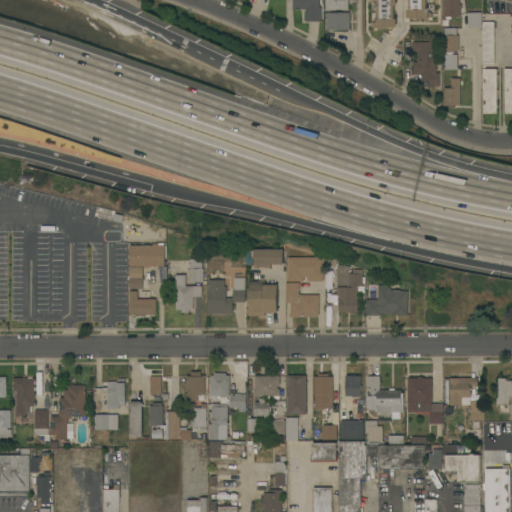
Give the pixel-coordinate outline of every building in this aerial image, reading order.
[(319,0),(319,8),(321,8),(321,22),(306,22),(306,10),(293,10),(293,0),(319,0)] [(347,0),(347,11),(325,10),(325,0),(347,0)] [(397,19),(397,28),(392,28),(376,28),(372,28),(372,23),(377,23),(377,3),(372,3),(372,0),(397,0),(397,6),(395,6),(395,19),(397,19)] [(427,0),(427,13),(432,13),(432,18),(428,18),(428,19),(412,19),(412,18),(407,18),(407,10),(409,10),(409,0),(427,0)] [(443,0),(459,0),(459,5),(461,5),(461,10),(459,10),(459,17),(443,17),(443,0)] [(349,13),(349,30),(326,30),(326,13),(349,13)] [(467,13),(481,13),(481,27),(468,28),(467,13)] [(493,66),(482,66),(482,22),(493,22),(493,66)] [(458,51),(443,52),(442,36),(444,36),(444,28),(456,28),(456,36),(458,36),(458,51)] [(438,42),(438,52),(436,52),(436,73),(438,73),(439,87),(421,87),(421,74),(413,74),(413,62),(417,62),(417,56),(417,51),(413,51),(413,42),(438,42)] [(457,70),(445,70),(445,55),(457,55),(457,70)] [(511,68),(503,69),(504,113),(511,112),(511,68)] [(483,69),(496,69),(496,114),(483,114),(483,69)] [(443,88),(451,88),(451,79),(460,78),(460,106),(455,106),(455,109),(449,109),(449,105),(443,105),(443,88)] [(164,245),(164,266),(149,267),(149,268),(143,268),(143,267),(129,267),(129,246),(164,245)] [(282,250),(282,264),(270,264),(270,268),(253,268),(253,250),(282,250)] [(287,258),(322,257),(322,282),(307,282),(307,277),(303,277),(303,282),(287,282),(287,258)] [(357,312),(339,313),(339,296),(336,296),(336,286),(334,286),(334,270),(336,270),(336,265),(345,265),(345,266),(349,266),(349,274),(352,274),(352,270),(362,270),(362,287),(357,287),(357,312)] [(189,269),(203,269),(203,282),(189,282),(189,269)] [(208,280),(209,280),(209,273),(223,273),(223,280),(224,280),(224,287),(226,287),(226,298),(232,298),(232,313),(208,314),(208,280)] [(202,297),(193,297),(193,310),(189,310),(189,313),(181,313),(181,310),(176,310),(175,275),(185,275),(185,286),(202,286),(202,297)] [(142,278),(142,289),(129,289),(129,279),(142,278)] [(245,302),(233,302),(232,290),(234,290),(234,278),(244,278),(245,302)] [(247,282),(265,281),(265,285),(277,285),(277,313),(264,313),(265,316),(248,316),(247,282)] [(286,284),(299,284),(299,290),(298,290),(298,295),(318,295),(318,316),(309,316),(309,317),(289,317),(289,314),(290,314),(290,303),(286,303),(286,284)] [(389,286),(389,290),(399,290),(399,291),(407,291),(407,315),(392,316),(392,314),(382,314),(382,316),(366,316),(366,300),(377,300),(377,286),(389,286)] [(138,291),(138,299),(156,299),(156,316),(129,316),(129,291),(138,291)] [(206,402),(184,402),(184,395),(187,395),(187,389),(185,389),(185,376),(191,376),(191,372),(201,372),(201,376),(205,376),(206,402)] [(229,396),(210,396),(210,375),(214,375),(214,373),(226,373),(226,376),(229,376),(229,396)] [(333,409),(315,409),(315,395),(314,395),(314,377),(318,377),(318,374),(328,374),(328,377),(333,377),(333,409)] [(254,376),(279,376),(279,386),(277,386),(277,389),(279,389),(280,397),(279,397),(279,399),(268,400),(267,397),(255,397),(254,376)] [(306,414),(288,414),(287,376),(306,376),(306,414)] [(345,376),(361,376),(361,396),(362,396),(362,402),(357,402),(357,397),(353,397),(353,396),(345,396),(345,376)] [(377,410),(367,410),(367,376),(380,376),(380,390),(401,390),(401,393),(403,393),(403,412),(400,412),(400,419),(392,419),(392,418),(377,418),(377,410)] [(161,395),(150,395),(150,377),(161,377),(161,395)] [(35,378),(35,407),(32,407),(32,411),(31,411),(31,413),(25,413),(25,417),(16,417),(16,391),(13,391),(14,378),(35,378)] [(407,378),(424,378),(424,379),(432,379),(432,387),(431,387),(431,404),(443,404),(443,412),(442,412),(442,424),(429,424),(429,416),(427,416),(427,414),(416,414),(416,413),(408,413),(407,378)] [(478,378),(478,386),(470,386),(470,401),(482,401),(483,420),(470,421),(470,405),(450,406),(449,378),(478,378)] [(499,412),(499,404),(497,404),(497,397),(498,397),(498,378),(508,378),(508,380),(511,380),(511,415),(511,404),(511,399),(511,400),(509,401),(508,412),(499,412)] [(116,382),(116,379),(124,379),(124,406),(118,406),(118,409),(107,409),(106,382),(116,382)] [(71,417),(71,419),(67,419),(67,440),(56,440),(56,435),(50,435),(50,416),(59,416),(59,411),(60,410),(60,398),(64,398),(64,390),(68,390),(68,385),(85,385),(86,417),(71,417)] [(246,395),(246,408),(230,408),(230,395),(246,395)] [(259,402),(259,398),(264,399),(264,402),(269,402),(269,406),(270,407),(271,412),(270,412),(270,419),(260,419),(260,416),(254,416),(254,402),(259,402)] [(131,403),(131,401),(141,401),(141,403),(142,403),(143,437),(130,437),(130,403),(131,403)] [(163,425),(166,425),(166,429),(161,429),(161,430),(162,430),(163,438),(152,438),(152,430),(156,430),(156,429),(160,429),(160,425),(149,425),(149,406),(153,406),(153,403),(161,402),(161,406),(163,406),(163,425)] [(227,425),(226,425),(226,432),(221,432),(221,440),(208,440),(208,424),(211,424),(211,403),(227,403),(227,425)] [(194,408),(205,408),(206,427),(194,428),(194,408)] [(0,410),(10,410),(11,428),(6,428),(6,430),(11,430),(11,437),(6,437),(0,437),(0,410)] [(48,435),(34,435),(34,410),(48,410),(48,435)] [(179,413),(179,439),(169,439),(169,413),(179,413)] [(117,415),(117,430),(94,430),(94,415),(117,415)] [(298,441),(286,441),(285,418),(298,418),(298,441)] [(257,433),(247,433),(247,419),(257,419),(257,433)] [(285,420),(285,434),(273,435),(272,421),(285,420)] [(363,420),(363,440),(341,441),(341,420),(363,420)] [(367,445),(367,441),(367,434),(365,434),(365,421),(377,421),(377,446),(367,445)] [(337,425),(337,441),(322,441),(322,425),(337,425)] [(394,436),(404,436),(404,445),(394,445),(394,436)] [(411,437),(426,437),(426,445),(425,445),(411,445),(411,437)] [(220,458),(208,458),(208,441),(220,441),(220,458)] [(367,479),(360,479),(360,511),(339,511),(339,441),(367,441),(367,445),(367,456),(367,479)] [(311,455),(312,455),(312,444),(336,443),(336,455),(338,455),(338,462),(311,463),(311,455)] [(239,445),(239,457),(227,457),(227,452),(221,452),(221,445),(239,445)] [(394,445),(404,445),(411,445),(425,445),(425,467),(422,467),(422,469),(380,470),(380,467),(378,467),(378,456),(367,456),(367,445),(377,446),(394,445)] [(30,496),(0,496),(0,456),(21,456),(21,449),(29,449),(30,496)] [(428,453),(431,453),(431,454),(433,454),(433,449),(436,449),(442,449),(442,470),(428,470),(428,453)] [(480,455),(481,506),(483,506),(483,511),(462,511),(462,492),(464,492),(464,483),(458,483),(458,472),(446,472),(446,455),(480,455)] [(485,511),(485,505),(483,505),(483,458),(485,458),(485,455),(509,455),(509,511),(485,511)] [(32,461),(32,457),(41,457),(41,462),(38,462),(38,472),(31,472),(31,461),(32,461)] [(275,473),(262,473),(262,463),(273,463),(273,462),(276,462),(275,459),(280,458),(280,457),(285,457),(285,474),(285,486),(275,487),(275,473)] [(36,477),(38,477),(38,475),(44,475),(44,472),(49,472),(49,483),(52,483),(52,488),(50,488),(50,504),(41,504),(41,498),(37,498),(36,477)] [(239,481),(239,487),(234,487),(234,491),(225,492),(225,487),(219,487),(219,482),(227,482),(227,481),(231,481),(231,482),(239,481)] [(113,490),(113,484),(119,484),(119,511),(103,511),(103,490),(113,490)] [(313,511),(313,488),(332,488),(332,511),(313,511)] [(263,511),(263,509),(261,509),(260,498),(263,498),(263,493),(268,493),(268,490),(281,490),(281,511),(263,511)] [(201,500),(201,498),(207,498),(207,511),(187,511),(187,500),(201,500)] [(437,511),(425,511),(425,500),(437,500),(437,511)]
